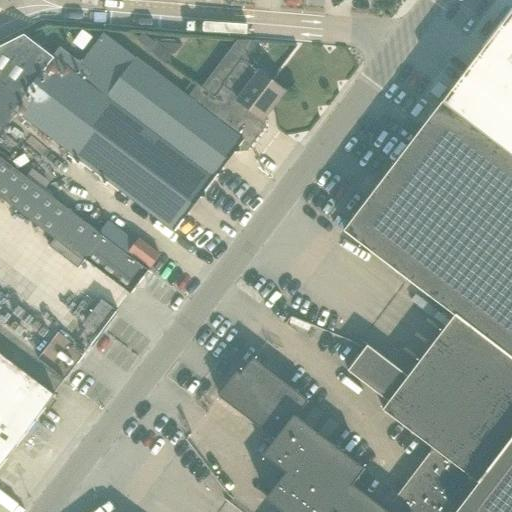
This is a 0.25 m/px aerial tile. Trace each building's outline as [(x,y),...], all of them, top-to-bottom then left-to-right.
[(511,12),(443,103),(511,155),(511,12)] [(83,29),(75,42),(86,49),(94,35),(83,29)] [(142,33),(137,40),(147,48),(146,49),(166,65),(170,63),(170,55),(175,54),(182,44),(160,43),(155,39),(152,41),(142,33)] [(225,87),(206,112),(104,34),(81,64),(59,48),(52,57),(24,35),(0,47),(0,152),(7,143),(0,138),(0,134),(14,116),(11,114),(14,110),(174,231),(184,220),(189,219),(189,212),(200,198),(206,197),(205,191),(218,175),(224,174),(223,169),(235,153),(247,151),(266,126),(265,121),(263,119),(285,91),(242,60),(222,85),(225,87)] [(511,511),(511,155),(443,103),(345,231),(455,316),(409,377),(368,345),(348,371),(389,402),(383,410),(433,449),(480,484),(459,511),(511,511)] [(148,271),(0,157),(0,196),(55,239),(49,246),(79,268),(85,260),(105,274),(111,266),(136,284),(134,287),(135,288),(148,271)] [(150,267),(160,255),(138,239),(129,251),(150,267)] [(0,468),(55,395),(39,383),(0,353),(0,468)] [(297,417),(309,401),(253,359),(241,374),(237,372),(219,396),(276,440),(264,456),(293,479),(289,484),(280,482),(267,500),(283,511),(459,511),(480,484),(433,449),(386,510),(353,485),(365,469),(297,417)]
